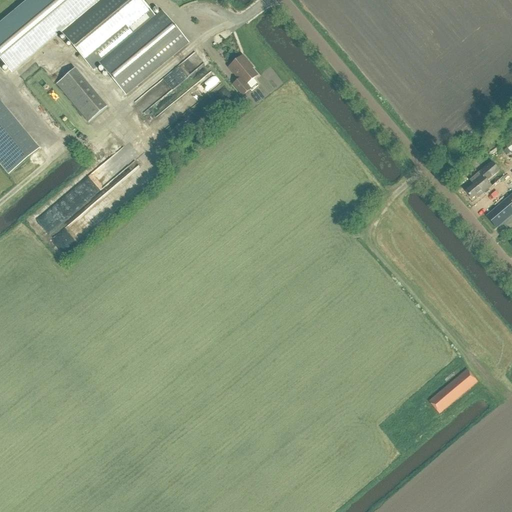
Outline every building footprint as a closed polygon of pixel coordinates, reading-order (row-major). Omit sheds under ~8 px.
[(30,0),(0,25),(0,58),(10,70),(58,30),(92,70),(99,64),(126,96),(189,44),(162,11),(155,17),(140,0),(30,0)] [(194,73),(208,61),(200,50),(185,62),(194,73)] [(240,81),(234,86),(243,96),(250,90),(246,85),(257,77),(248,66),(250,65),(243,57),(229,68),(240,81)] [(272,90),(287,78),(277,65),(262,76),(272,90)] [(48,80),(46,69),(31,72),(33,84),(48,80)] [(107,108),(75,70),(57,85),(89,124),(107,108)] [(0,100),(0,162),(11,176),(42,151),(0,100)] [(473,185),(465,192),(472,200),(475,198),(477,200),(484,194),(488,190),(492,187),(487,182),(499,172),(492,163),(470,181),(473,185)] [(488,217),(498,229),(511,216),(511,211),(511,210),(511,195),(508,199),(508,200),(506,203),(505,202),(488,217)] [(429,402),(439,415),(478,382),(467,370),(429,402)]
